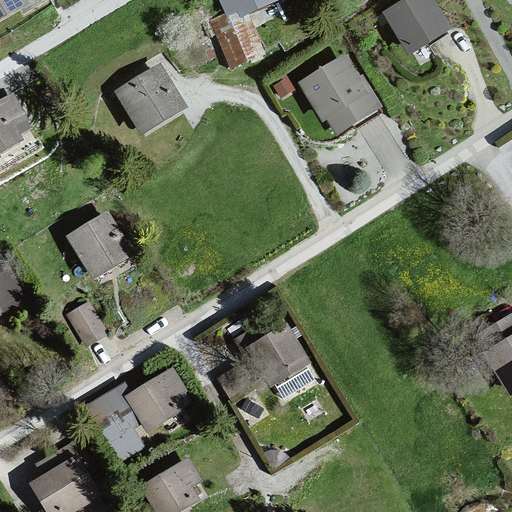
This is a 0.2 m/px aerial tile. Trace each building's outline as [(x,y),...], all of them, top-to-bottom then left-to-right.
[(30,0),(0,0),(0,31),(37,12),(30,0)] [(223,0),(233,19),(245,15),(253,22),(292,0),(223,0)] [(439,0),(419,0),(386,18),(419,60),(462,34),(439,0)] [(348,61),(303,87),(341,138),(384,110),(348,61)] [(166,70),(118,98),(145,139),(193,110),(166,70)] [(22,99),(0,111),(0,162),(3,167),(34,147),(29,138),(41,130),(22,99)] [(115,216),(70,240),(98,286),(144,265),(115,216)] [(15,266),(0,275),(0,327),(33,302),(15,266)] [(81,343),(106,332),(93,299),(68,310),(81,343)] [(311,361),(280,311),(234,340),(246,359),(216,378),(229,399),(263,379),(270,390),(274,387),(283,402),(318,380),(308,365),(311,361)] [(511,346),(491,356),(511,394),(511,346)] [(132,392),(125,396),(142,423),(148,432),(184,409),(176,397),(187,390),(172,366),(132,392)] [(134,428),(142,423),(125,396),(132,392),(125,380),(84,407),(120,462),(145,446),(134,428)] [(78,511),(106,496),(74,440),(36,462),(43,474),(29,482),(45,511),(78,511)] [(265,451),(262,454),(273,472),(292,460),(289,455),(283,451),(276,450),(270,450),(265,451)] [(188,456),(140,484),(156,511),(180,511),(202,499),(194,487),(202,482),(188,456)]
